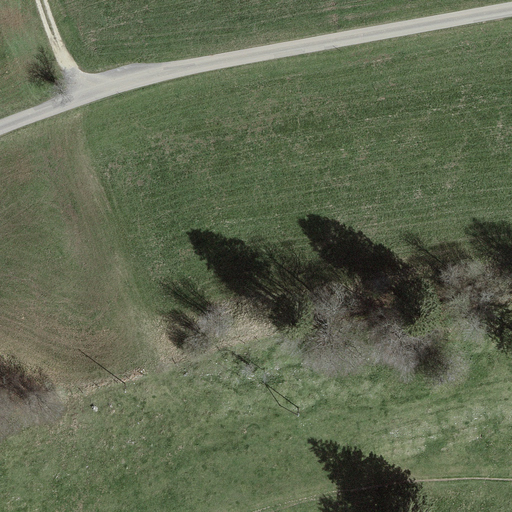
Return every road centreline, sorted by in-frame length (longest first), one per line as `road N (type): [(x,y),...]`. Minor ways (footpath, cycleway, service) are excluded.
road 1 (unclassified): [(0,122),(73,89),(298,33),(511,0)]
road 2 (track): [(511,464),(243,475),(147,511)]
